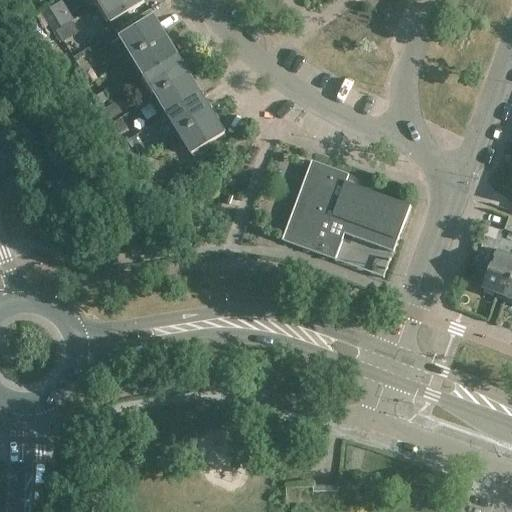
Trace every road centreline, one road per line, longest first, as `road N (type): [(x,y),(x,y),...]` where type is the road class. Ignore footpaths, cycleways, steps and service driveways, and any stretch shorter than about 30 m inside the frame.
road 1 (tertiary): [(393,353),(261,310),(68,326)]
road 2 (tertiary): [(73,368),(97,355),(246,336),(385,377)]
road 3 (residential): [(422,149),(291,87),(200,0)]
road 4 (unclassified): [(393,353),(453,186)]
road 5 (residential): [(431,0),(403,84),(422,149)]
road 6 (residential): [(453,186),(511,44)]
road 7 (unclassified): [(371,419),(511,470)]
road 8 (tertiary): [(385,377),(511,423)]
road 9 (tertiary): [(511,405),(393,353)]
